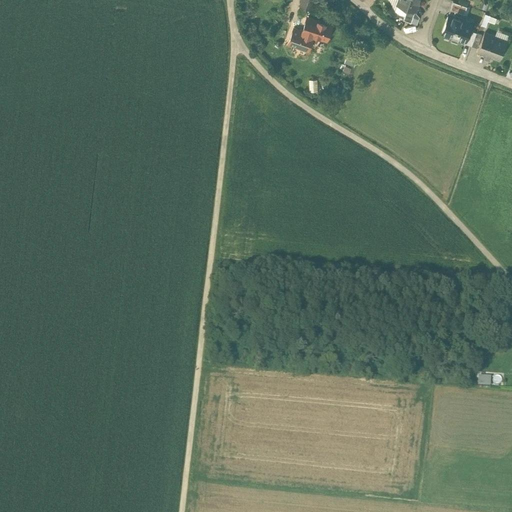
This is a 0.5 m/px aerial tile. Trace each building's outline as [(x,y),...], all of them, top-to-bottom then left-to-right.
[(301,0),(300,5),(312,9),(315,0),(301,0)] [(398,0),(397,4),(407,8),(415,10),(418,0),(398,0)] [(466,6),(452,1),(450,9),(464,14),(466,6)] [(415,10),(407,8),(403,19),(411,22),(415,10)] [(460,17),(453,14),(452,17),(448,15),(442,32),(451,35),(452,32),(458,35),(457,37),(465,40),(469,30),(471,24),(459,20),(460,17)] [(499,19),(485,14),(483,17),(489,19),(488,21),(497,24),(499,19)] [(332,24),(307,15),(302,30),(294,27),(288,42),(307,49),(313,34),(326,39),(332,24)] [(476,32),(469,30),(465,40),(464,43),(471,46),(476,32)] [(482,35),(476,32),(471,46),(477,48),(482,35)] [(495,36),(484,32),(477,52),(486,55),(485,58),(490,60),(491,57),(499,60),(506,40),(495,36)] [(343,70),(352,73),(355,64),(353,63),(351,66),(346,64),(343,70)] [(317,79),(309,79),(309,92),(317,91),(317,79)] [(490,378),(479,377),(478,385),(489,386),(490,378)]
